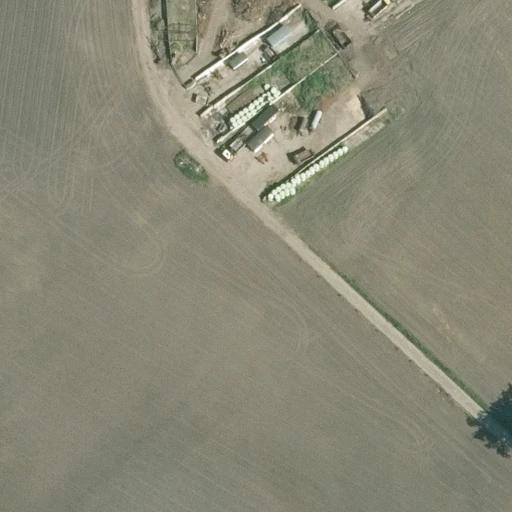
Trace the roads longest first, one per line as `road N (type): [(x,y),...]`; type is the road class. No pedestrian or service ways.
road 1 (unclassified): [(511,444),(206,163),(155,94),(138,0)]
road 2 (track): [(252,0),(266,49),(255,70),(174,124)]
